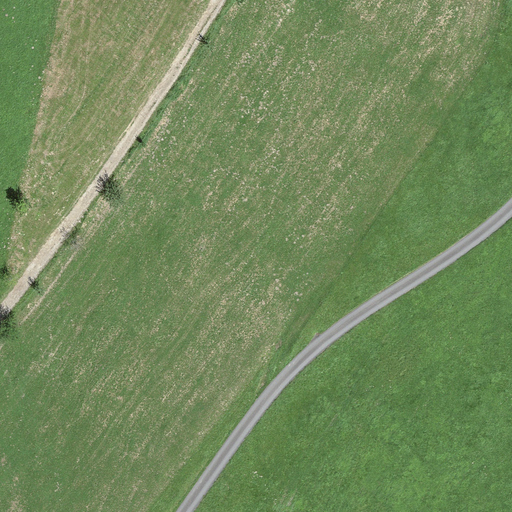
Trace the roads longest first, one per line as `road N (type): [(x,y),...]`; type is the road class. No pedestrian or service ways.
road 1 (track): [(511,206),(312,351),(265,399),(183,511)]
road 2 (track): [(0,310),(108,175),(217,0)]
